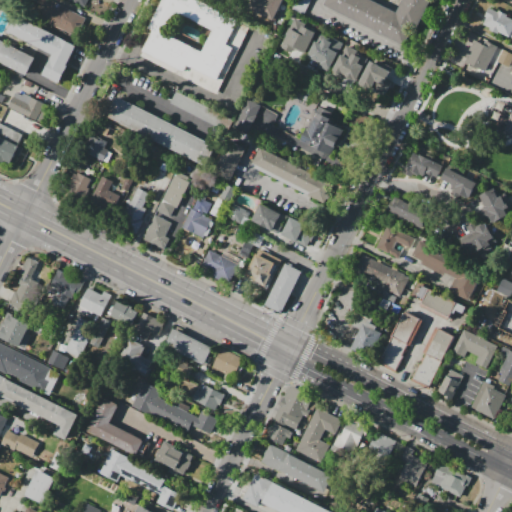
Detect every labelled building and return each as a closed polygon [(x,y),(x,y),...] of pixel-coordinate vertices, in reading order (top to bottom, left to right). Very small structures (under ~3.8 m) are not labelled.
[(216,94),(139,55),(151,31),(146,29),(160,0),(203,0),(251,24),(216,94)] [(283,0),(273,20),(251,9),(255,1),(253,0),(283,0)] [(324,4),(326,0),(373,0),(397,12),(403,0),(430,0),(416,28),(414,27),(404,45),(324,4)] [(43,18),(50,5),(53,7),(55,3),(85,17),(76,34),(43,18)] [(511,38),(499,32),(498,34),(489,30),(490,28),(483,24),(486,18),(484,17),(489,8),(497,12),(498,10),(508,15),(507,17),(511,19),(511,38)] [(76,45),(66,65),(68,66),(59,83),(42,75),(52,54),(6,32),(15,15),(76,45)] [(317,32),(306,54),(293,48),(291,52),(281,47),(295,18),(304,22),(303,25),(317,32)] [(344,43),(329,71),(327,70),(318,65),(319,61),(310,57),(310,56),(308,55),(320,31),(344,43)] [(0,39),(35,57),(25,76),(0,64),(0,39)] [(476,68),(463,62),(474,39),(483,43),(484,40),(497,46),(485,71),(476,67),(476,68)] [(346,44),(366,55),(365,56),(368,58),(364,65),(357,81),(345,75),(344,77),(333,71),(346,44)] [(511,53),(511,59),(508,67),(497,61),(503,49),(511,53)] [(372,61),(380,65),(381,62),(393,67),(386,80),(391,82),(385,96),(360,84),(372,61)] [(176,91),(224,116),(218,127),(170,102),(176,91)] [(7,107),(14,93),(21,96),(23,93),(47,104),(38,122),(7,107)] [(116,97),(120,98),(120,97),(212,144),(202,165),(116,122),(116,121),(106,117),(116,97)] [(261,105),(256,115),(257,115),(252,125),(251,125),(247,132),(234,125),(247,98),(261,105)] [(331,118),(329,122),(344,129),(339,138),(342,140),(338,146),(336,145),(331,155),(301,140),(311,121),(310,120),(315,110),(316,110),(319,105),(332,112),(329,117),(331,118)] [(109,130),(96,123),(99,118),(112,125),(109,130)] [(0,123),(22,134),(17,145),(23,148),(18,156),(15,155),(10,163),(4,160),(3,163),(0,161),(0,123)] [(106,136),(93,129),(96,123),(109,130),(106,136)] [(103,161),(82,151),(90,135),(101,140),(102,139),(107,141),(104,147),(109,149),(103,161)] [(230,180),(213,171),(229,139),(246,148),(230,180)] [(260,147),(337,185),(327,204),(250,166),(260,147)] [(444,165),(438,178),(426,172),(425,174),(421,173),(420,176),(413,173),(411,177),(403,172),(413,151),(420,155),(421,154),(444,165)] [(447,168),(478,183),(470,199),(461,194),(459,198),(451,194),(453,190),(450,189),(453,184),(442,179),(447,168)] [(177,171),(191,178),(189,182),(190,182),(177,208),(176,207),(171,217),(158,210),(177,171)] [(83,197),(66,189),(74,173),(77,174),(78,172),(92,179),(83,197)] [(112,180),(108,189),(120,195),(108,221),(85,210),(102,175),(112,180)] [(220,197),(227,184),(237,189),(230,202),(220,197)] [(478,195),(494,187),(498,196),(505,192),(511,207),(510,208),(511,212),(511,214),(492,225),(487,215),(485,216),(481,208),(484,206),(478,195)] [(138,188),(150,193),(143,206),(146,208),(141,219),(143,220),(136,234),(119,225),(138,188)] [(203,238),(181,227),(191,208),(194,210),(200,198),(213,204),(207,214),(204,212),(203,214),(213,219),(203,238)] [(401,200),(430,214),(423,229),(394,215),(394,213),(387,210),(391,201),(392,201),(393,199),(400,202),(401,200)] [(231,203),(232,202),(247,210),(246,211),(250,213),(248,217),(244,215),(240,223),(225,216),(231,203)] [(261,203),(281,214),(281,212),(287,216),(278,234),(252,220),(261,203)] [(156,215),(172,223),(165,236),(169,238),(164,249),(144,239),(156,215)] [(290,217),(316,230),(307,246),(282,234),(290,217)] [(460,240),(475,232),(474,229),(486,223),(496,243),(492,245),(493,247),(480,254),(477,247),(466,252),(460,240)] [(388,225),(415,238),(411,248),(397,241),(394,248),(401,252),(399,258),(377,247),(388,225)] [(413,255),(420,239),(484,270),(469,300),(450,291),(456,278),(446,273),(445,275),(420,263),(422,260),(413,255)] [(255,245),(248,258),(239,254),(246,241),(255,245)] [(266,289),(253,283),(255,279),(247,274),(260,248),(281,259),(266,289)] [(240,265),(230,283),(212,274),(213,270),(201,264),(209,249),(240,265)] [(363,254),(410,277),(401,296),(382,287),(384,281),(367,273),(365,277),(354,272),(363,254)] [(8,305),(22,276),(20,274),(28,257),(39,262),(31,279),(39,283),(25,313),(8,305)] [(303,271),(282,313),(265,304),(286,263),(303,271)] [(84,281),(79,293),(76,291),(72,299),(70,298),(67,303),(54,297),(59,289),(51,285),(58,269),(84,281)] [(496,290),(503,278),(511,282),(511,292),(510,297),(496,290)] [(448,320),(420,307),(424,298),(419,296),(424,285),(457,302),(448,320)] [(89,288),(102,294),(104,290),(112,294),(101,316),(93,312),(90,318),(77,311),(89,288)] [(118,299),(133,307),(132,309),(138,312),(133,321),(126,318),(123,323),(110,316),(118,299)] [(420,319),(395,373),(376,364),(402,310),(420,319)] [(144,312),(166,322),(160,336),(146,330),(144,335),(135,331),(144,312)] [(0,328),(8,313),(32,326),(28,334),(31,335),(23,351),(0,338),(0,328)] [(65,350),(77,326),(75,325),(79,317),(96,325),(80,357),(65,350)] [(511,346),(503,342),(507,333),(505,332),(511,318),(511,346)] [(364,324),(365,324),(367,320),(378,326),(376,330),(381,332),(369,356),(352,348),(364,324)] [(455,336),(429,390),(411,381),(437,327),(455,336)] [(173,328),(213,347),(205,365),(164,345),(173,328)] [(464,329),(498,346),(487,369),(475,363),(479,355),(468,350),(464,357),(453,352),(464,329)] [(130,338),(147,345),(142,355),(153,360),(147,372),(120,359),(130,338)] [(0,342),(18,351),(17,353),(33,361),(24,379),(8,371),(6,376),(0,373),(0,342)] [(511,350),(511,381),(509,385),(498,380),(502,373),(499,372),(507,356),(500,353),(503,346),(511,350)] [(222,348),(243,358),(234,378),(213,367),(222,348)] [(53,350),(69,358),(63,371),(46,363),(53,350)] [(464,375),(451,402),(442,398),(444,395),(438,393),(446,375),(448,376),(451,369),(464,375)] [(0,390),(6,378),(80,415),(67,440),(55,433),(59,425),(0,395),(0,390)] [(131,406),(144,381),(163,391),(159,397),(199,418),(203,411),(219,419),(211,435),(192,425),(189,431),(148,410),(146,414),(131,406)] [(484,381),(495,386),(493,388),(506,395),(494,419),(475,409),(471,407),(484,381)] [(206,384),(226,394),(220,406),(218,405),(216,410),(193,399),(198,389),(203,391),(206,384)] [(292,387),(295,389),(299,390),(312,396),(305,409),(308,411),(304,420),(301,419),(295,431),(273,420),(288,389),(290,388),(291,387),(292,387)] [(150,442),(142,458),(86,430),(103,397),(120,405),(111,423),(150,442)] [(317,408),(343,420),(336,435),(325,430),(320,440),(330,445),(321,462),(296,450),(317,408)] [(350,418),(370,428),(365,438),(363,437),(354,455),(333,445),(339,433),(342,434),(350,418)] [(274,423),(294,432),(290,439),(287,437),(283,446),(267,438),(274,423)] [(21,433),(40,443),(32,457),(16,449),(15,450),(15,451),(1,444),(8,430),(20,436),(21,433)] [(378,432),(395,440),(383,464),(366,456),(378,432)] [(152,463),(165,440),(196,457),(184,480),(152,463)] [(289,453),(342,480),(334,497),(282,471),(282,472),(261,461),(265,455),(263,454),(266,449),(267,450),(271,444),(289,453)] [(404,451),(406,447),(415,450),(412,455),(418,458),(418,459),(428,464),(417,487),(399,479),(406,463),(400,460),(404,451)] [(166,479),(163,485),(180,494),(171,511),(155,504),(159,495),(120,475),(117,482),(99,473),(112,448),(130,458),(129,461),(166,479)] [(431,483),(441,463),(454,470),(452,474),(458,477),(460,472),(472,478),(468,486),(467,485),(461,497),(431,483)] [(26,495),(38,470),(56,478),(44,503),(26,495)] [(0,494),(8,476),(0,472),(0,494)] [(257,506),(243,499),(255,474),(258,475),(258,474),(273,481),(263,500),(261,499),(257,506)] [(273,482),(331,511),(282,511),(263,502),(273,482)] [(81,511),(86,502),(101,509),(99,511),(81,511)]
